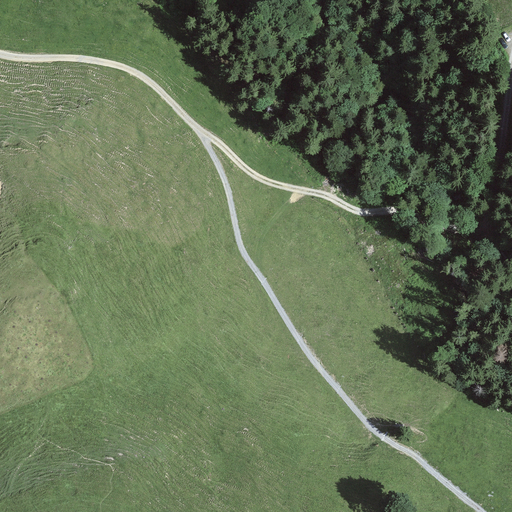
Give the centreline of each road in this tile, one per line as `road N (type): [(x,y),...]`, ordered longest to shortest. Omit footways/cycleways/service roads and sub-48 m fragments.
road 1 (track): [(201,132),(228,194),(241,253),(346,403),(482,511)]
road 2 (track): [(511,65),(489,213),(471,231),(407,212),(357,210),(261,179),(201,132)]
road 3 (track): [(201,132),(136,72),(95,60),(0,54)]
